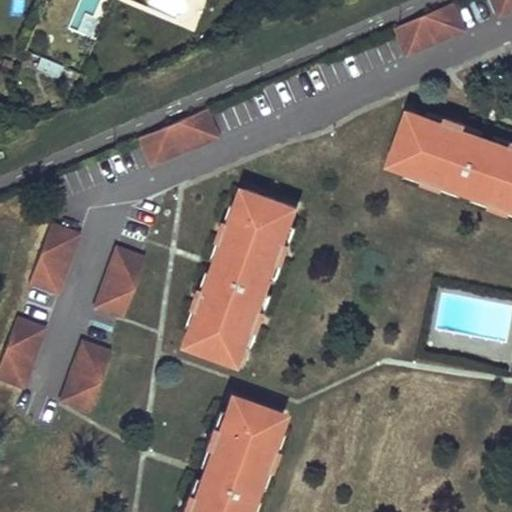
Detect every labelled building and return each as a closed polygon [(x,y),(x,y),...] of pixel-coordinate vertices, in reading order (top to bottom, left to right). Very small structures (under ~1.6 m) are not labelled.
[(511,9),(511,0),(491,0),(498,16),(511,9)] [(466,29),(455,1),(395,27),(407,55),(466,29)] [(138,138),(149,166),(218,136),(207,107),(138,138)] [(511,144),(511,147),(494,141),(482,137),(465,131),(467,124),(446,117),(444,123),(427,117),(410,111),(391,163),(408,169),(425,175),(423,181),(444,189),(446,183),(463,189),(475,193),(492,199),(490,205),(511,213),(511,210),(511,144)] [(446,117),(429,111),(427,117),(444,123),(446,117)] [(484,131),(467,124),(465,131),(482,137),(484,131)] [(511,144),(511,140),(496,135),(494,141),(511,147),(511,144)] [(423,181),(425,175),(408,169),(406,175),(423,181)] [(461,195),(463,189),(446,183),(444,189),(461,195)] [(194,327),(188,344),(240,363),(246,346),(252,329),(259,331),(266,310),(260,308),(266,291),(271,279),(277,262),(283,264),(291,243),(284,241),(291,223),(297,207),(244,188),(238,205),(232,222),(226,220),(218,241),(225,243),(219,260),(214,272),(208,289),(202,287),(194,308),(200,310),(194,327)] [(473,199),(490,205),(492,199),(475,193),(473,199)] [(238,205),(232,203),(226,220),(232,222),(238,205)] [(51,222),(29,283),(57,294),(79,233),(51,222)] [(291,243),(297,226),(291,223),(284,241),(291,243)] [(225,243),(218,241),(212,258),(219,260),(225,243)] [(117,247),(95,308),(123,318),(145,257),(117,247)] [(271,279),(277,281),(283,264),(277,262),(271,279)] [(214,272),(208,270),(202,287),(208,289),(214,272)] [(266,310),(272,293),(266,291),(260,308),(266,310)] [(200,310),(194,308),(188,325),(194,327),(200,310)] [(0,379),(22,388),(45,327),(17,316),(0,361),(0,379)] [(252,348),(259,331),(252,329),(246,346),(252,348)] [(89,412),(111,351),(83,341),(60,401),(89,412)] [(247,511),(252,498),(257,486),(263,469),(269,471),(277,450),(271,448),(277,431),(283,414),(231,395),(225,412),(219,429),(213,427),(205,448),(211,450),(205,467),(200,479),(194,496),(188,494),(181,511),(247,511)] [(225,412),(219,410),(213,427),(219,429),(225,412)] [(277,450),(283,433),(277,431),(271,448),(277,450)] [(211,450),(205,448),(199,465),(205,467),(211,450)] [(263,488),(269,471),(263,469),(257,486),(263,488)] [(200,479),(194,477),(188,494),(194,496),(200,479)] [(254,511),(259,500),(252,498),(247,511),(254,511)]
